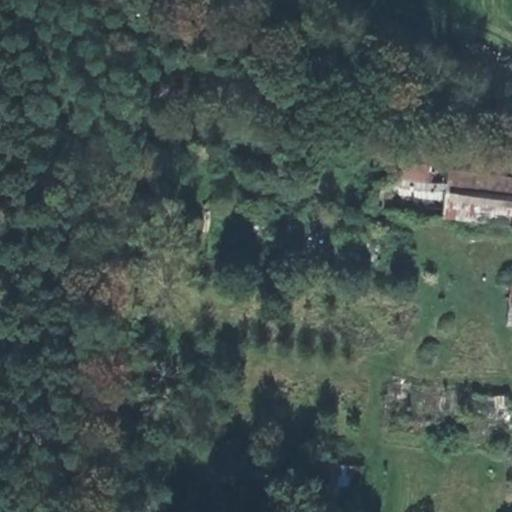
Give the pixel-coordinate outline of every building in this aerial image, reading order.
[(511,179),(450,170),(451,165),(378,154),(371,206),(511,225),(511,179)] [(401,234),(218,216),(213,268),(398,286),(401,234)] [(511,303),(511,280),(506,280),(503,302),(511,303)] [(505,398),(473,392),(470,412),(502,417),(505,398)] [(370,511),(376,479),(191,460),(187,511),(198,511),(370,511)]
